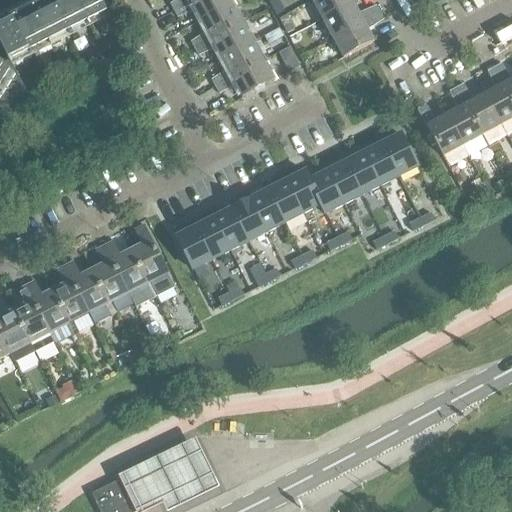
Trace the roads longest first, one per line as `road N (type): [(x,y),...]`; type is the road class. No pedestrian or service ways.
road 1 (secondary): [(241,511),(511,369)]
road 2 (residential): [(0,267),(207,164)]
road 3 (residential): [(207,164),(131,0)]
road 4 (residential): [(207,164),(323,106)]
